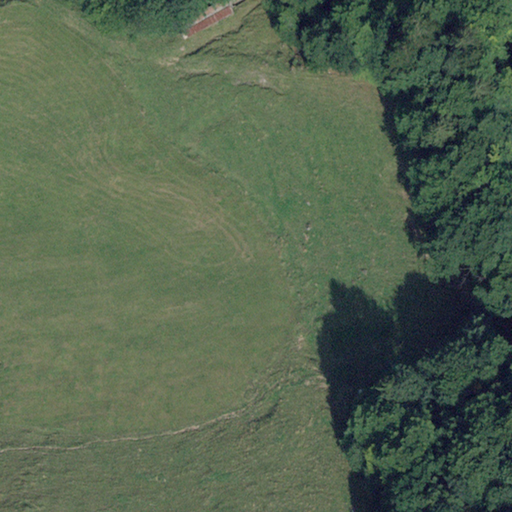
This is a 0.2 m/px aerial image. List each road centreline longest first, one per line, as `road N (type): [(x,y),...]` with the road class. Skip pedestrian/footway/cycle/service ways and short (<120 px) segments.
road 1 (track): [(167,56),(191,66),(222,64),(283,86),(402,169),(439,256),(511,343)]
road 2 (track): [(46,0),(97,36),(167,56),(240,21)]
